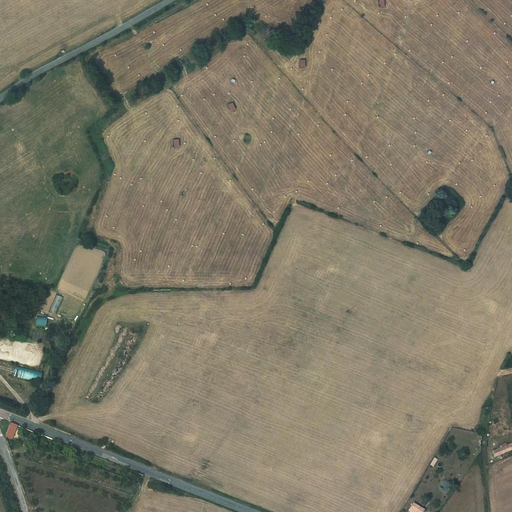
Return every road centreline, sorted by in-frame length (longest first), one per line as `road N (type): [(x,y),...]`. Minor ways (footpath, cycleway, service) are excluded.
road 1 (tertiary): [(247,511),(0,413)]
road 2 (unclassified): [(0,97),(168,0)]
